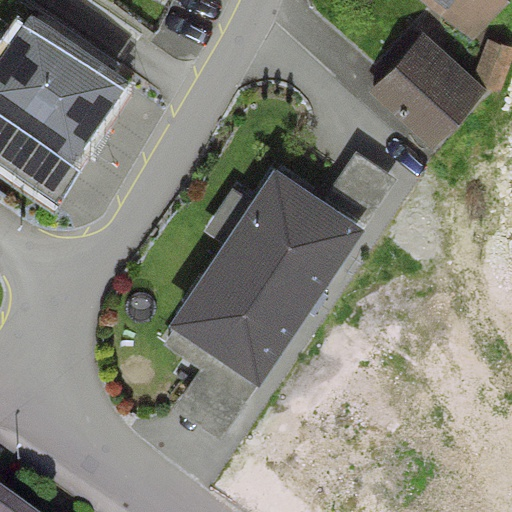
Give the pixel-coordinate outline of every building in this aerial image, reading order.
[(433,0),(468,26),(487,0),(433,0)] [(129,85),(44,21),(0,79),(0,89),(80,150),(129,85)] [(476,91),(416,37),(369,89),(429,143),(476,91)] [(473,77),(495,85),(507,53),(485,45),(473,77)] [(360,215),(280,161),(180,308),(260,362),(360,215)]
